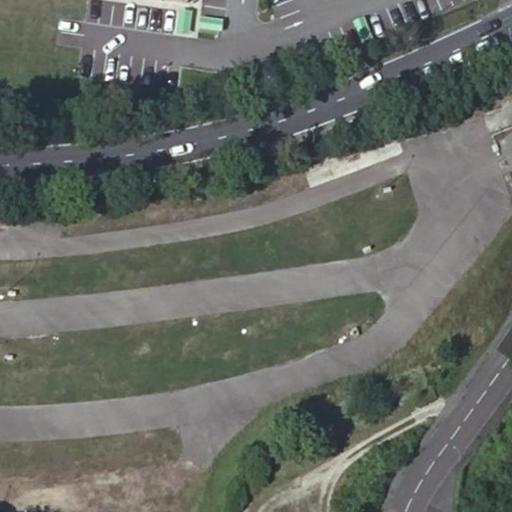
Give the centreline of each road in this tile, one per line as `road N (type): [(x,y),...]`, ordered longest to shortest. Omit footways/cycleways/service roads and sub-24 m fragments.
road 1 (primary): [(0,163),(194,149),(326,110),(511,26)]
road 2 (tertiary): [(511,356),(407,511)]
